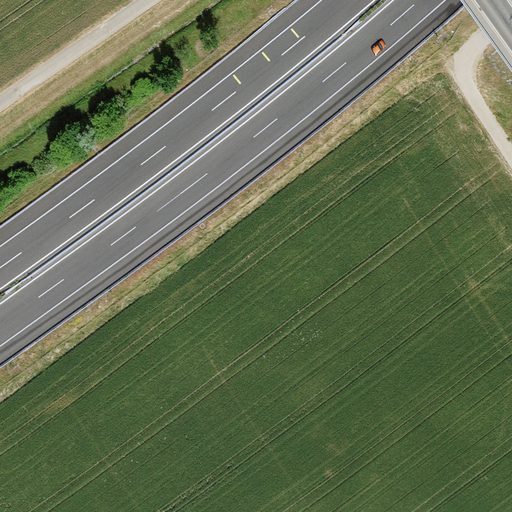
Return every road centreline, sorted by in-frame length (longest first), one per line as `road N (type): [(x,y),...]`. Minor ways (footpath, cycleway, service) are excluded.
road 1 (motorway): [(0,326),(194,185),(421,0)]
road 2 (motorway): [(346,0),(0,267)]
road 3 (track): [(146,0),(0,102)]
road 4 (track): [(511,14),(478,42),(465,67),(471,96),(511,153)]
